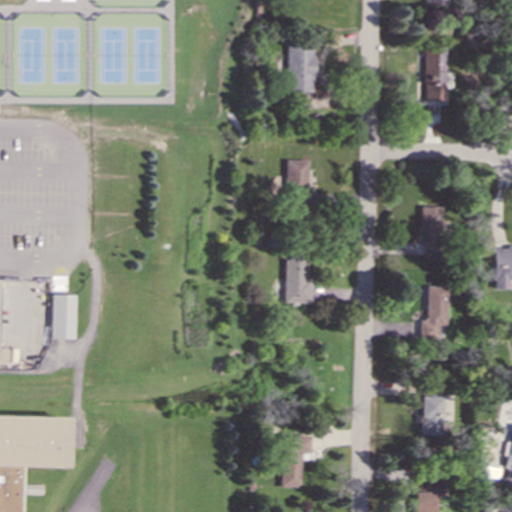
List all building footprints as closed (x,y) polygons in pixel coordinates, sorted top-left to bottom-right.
[(285,92),(312,92),(311,42),(285,43),(285,92)] [(443,46),(422,46),(422,100),(443,100),(443,46)] [(305,160),(283,159),(283,189),(291,189),(291,199),(304,199),(305,160)] [(440,206),(418,206),(417,243),(422,243),(422,256),(438,257),(440,206)] [(511,247),(490,247),(489,288),(506,289),(506,279),(511,279),(511,247)] [(304,278),(304,253),(282,253),(281,302),(309,302),(309,278),(304,278)] [(445,286),(425,285),(424,320),(418,319),(417,340),(435,341),(435,324),(444,324),(445,286)] [(50,337),(74,338),(74,294),(67,293),(51,293),(50,337)] [(0,511),(0,347),(7,347),(6,362),(0,362),(0,414),(68,417),(68,419),(69,419),(68,464),(67,464),(67,466),(23,466),(22,483),(43,483),(43,493),(22,493),(21,511),(0,511)] [(417,395),(416,434),(438,434),(439,382),(424,381),(423,395),(417,395)] [(297,487),(298,453),(306,453),(307,435),(278,434),(276,487),(297,487)] [(511,442),(505,441),(501,467),(506,468),(505,476),(511,477),(511,442)] [(434,511),(435,473),(413,472),(412,511),(434,511)]
